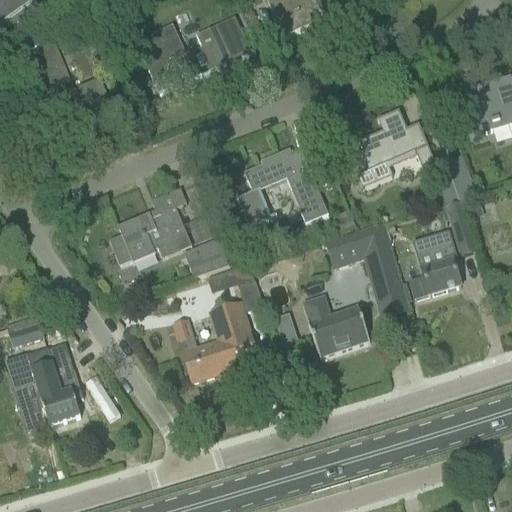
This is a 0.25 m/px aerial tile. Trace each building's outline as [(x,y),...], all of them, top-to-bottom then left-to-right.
[(0,0),(0,32),(7,27),(17,41),(46,19),(37,6),(38,5),(33,0),(0,0)] [(264,0),(284,41),(313,27),(307,15),(317,11),(320,15),(332,9),(327,0),(303,0),(302,1),(301,0),(264,0)] [(173,28),(135,47),(151,81),(161,100),(226,68),(210,34),(196,40),(202,51),(187,58),(173,28)] [(54,121),(59,134),(111,113),(103,94),(98,83),(72,94),(53,48),(32,56),(14,64),(24,88),(29,86),(35,98),(27,102),(38,128),(54,121)] [(481,105),(460,111),(465,130),(470,129),(475,142),(491,137),(489,131),(511,123),(511,83),(511,81),(477,92),(481,105)] [(349,162),(357,181),(371,176),(416,157),(425,179),(438,172),(428,152),(419,129),(407,134),(399,116),(378,125),(383,137),(359,147),(363,157),(349,162)] [(243,219),(249,234),(250,234),(250,232),(272,223),(260,195),(288,184),(307,228),(329,219),(311,178),(323,173),(311,142),(297,148),(301,157),(288,162),(286,157),(261,167),(263,170),(244,178),(252,197),(238,203),(237,201),(236,202),(240,213),(238,213),(241,220),(243,219)] [(330,175),(318,180),(322,189),(334,184),(330,175)] [(111,246),(122,270),(132,265),(134,269),(156,259),(154,255),(158,254),(163,264),(193,251),(176,213),(187,209),(181,194),(153,206),(159,219),(152,223),(150,219),(118,232),(122,241),(109,246),(110,247),(111,246)] [(480,207),(466,211),(470,224),(484,220),(480,207)] [(450,226),(461,261),(475,257),(460,208),(441,214),(445,228),(450,226)] [(330,225),(337,241),(356,233),(349,217),(330,225)] [(73,230),(70,243),(83,247),(86,234),(73,230)] [(382,234),(359,240),(358,236),(325,248),(334,274),(366,263),(375,293),(398,287),(382,234)] [(184,259),(195,284),(229,272),(219,244),(184,259)] [(409,288),(415,305),(430,301),(431,301),(461,292),(453,267),(457,266),(452,250),(417,261),(424,283),(409,288)] [(252,282),(237,287),(248,318),(264,312),(252,282)] [(325,301),(302,309),(321,365),(369,348),(357,313),(332,322),(325,301)] [(175,331),(193,389),(260,368),(242,311),(212,320),(220,348),(198,354),(195,343),(193,344),(188,327),(175,331)] [(14,339),(9,340),(14,354),(25,350),(45,343),(40,329),(21,336),(14,339)] [(32,377),(14,382),(23,412),(31,439),(50,433),(81,423),(76,408),(84,405),(80,393),(75,378),(58,383),(48,354),(29,360),(27,361),(32,377)]
